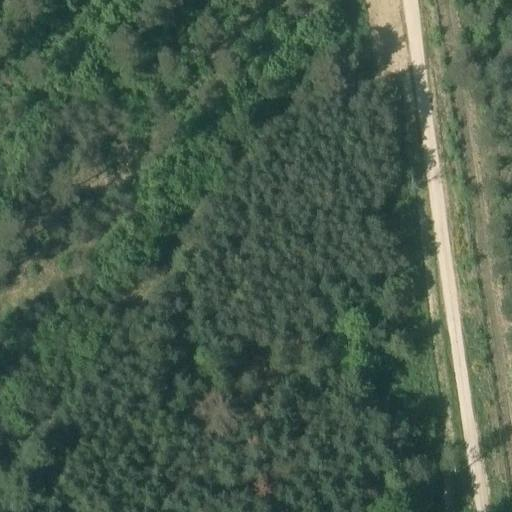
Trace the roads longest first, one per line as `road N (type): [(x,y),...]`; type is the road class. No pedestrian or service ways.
road 1 (track): [(413,69),(269,122),(207,179),(0,454)]
road 2 (track): [(407,0),(468,511)]
